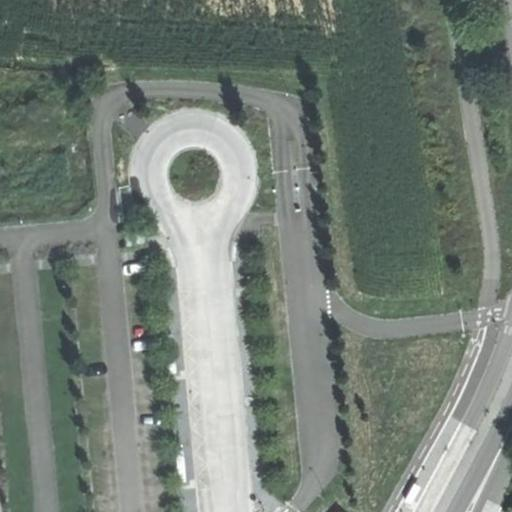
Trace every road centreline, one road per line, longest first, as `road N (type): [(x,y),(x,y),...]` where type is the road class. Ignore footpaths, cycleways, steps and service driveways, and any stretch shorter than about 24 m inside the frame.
road 1 (residential): [(202,252),(207,232),(241,193),(242,158),(222,131),(190,122),(149,147),(147,194),(195,234)]
road 2 (residential): [(225,511),(202,252)]
